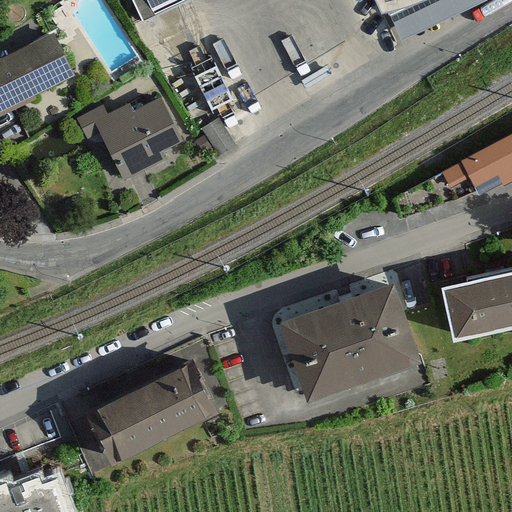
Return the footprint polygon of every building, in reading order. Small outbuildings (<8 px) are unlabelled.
[(134,0),(141,15),(174,0),(381,0),(392,21),(437,0),(134,0)] [(0,108),(72,78),(57,43),(0,67),(0,108)] [(217,64),(197,70),(207,102),(227,96),(217,64)] [(106,133),(127,176),(190,145),(169,103),(141,117),(135,106),(112,118),(106,106),(79,120),(90,141),(106,133)] [(511,130),(439,167),(446,180),(467,169),(477,188),(511,169),(511,130)] [(511,261),(440,278),(455,333),(511,319),(511,261)] [(282,313),(310,393),(421,356),(392,273),(282,313)] [(100,397),(96,414),(115,452),(216,401),(192,352),(100,397)] [(65,511),(49,465),(0,482),(0,511),(65,511)]
